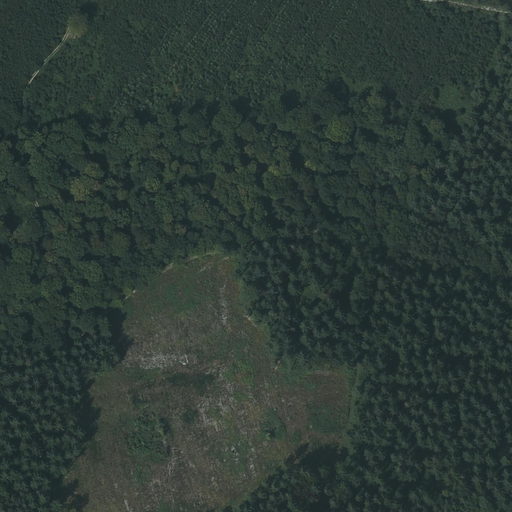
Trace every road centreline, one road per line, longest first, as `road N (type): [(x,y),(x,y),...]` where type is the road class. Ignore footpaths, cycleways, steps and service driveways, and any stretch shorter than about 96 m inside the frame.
road 1 (track): [(511,293),(294,235),(201,262),(138,293),(52,355),(0,343)]
road 2 (track): [(90,0),(22,95),(15,154),(51,234),(46,275),(25,312)]
